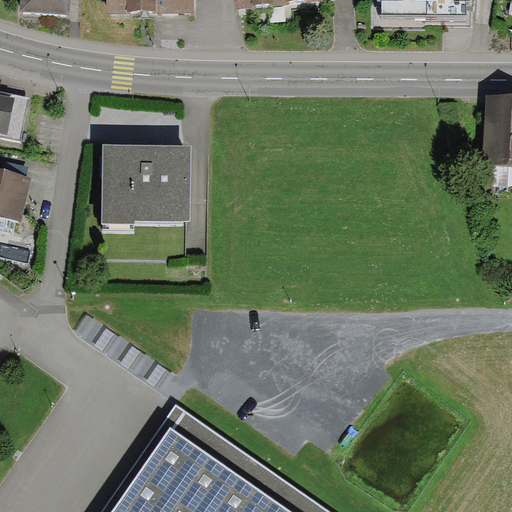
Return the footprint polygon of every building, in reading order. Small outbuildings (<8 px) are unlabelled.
[(21,0),(20,14),(68,18),(69,0),(21,0)] [(106,0),(107,15),(191,13),(191,0),(106,0)] [(235,0),(236,9),(312,3),(311,0),(235,0)] [(0,136),(22,142),(32,98),(0,91),(0,87),(2,80),(0,79),(0,136)] [(486,166),(511,168),(511,100),(490,99),(486,166)] [(189,149),(101,149),(101,232),(132,232),(132,225),(190,224),(189,149)] [(0,217),(21,222),(28,194),(32,178),(26,176),(28,168),(0,161),(0,217)] [(87,315),(76,331),(85,337),(96,321),(87,315)] [(105,329),(94,345),(103,351),(114,335),(105,329)] [(132,347),(120,363),(129,369),(141,353),(132,347)] [(158,365),(147,382),(156,388),(167,371),(158,365)] [(328,511),(176,408),(104,511),(328,511)]
